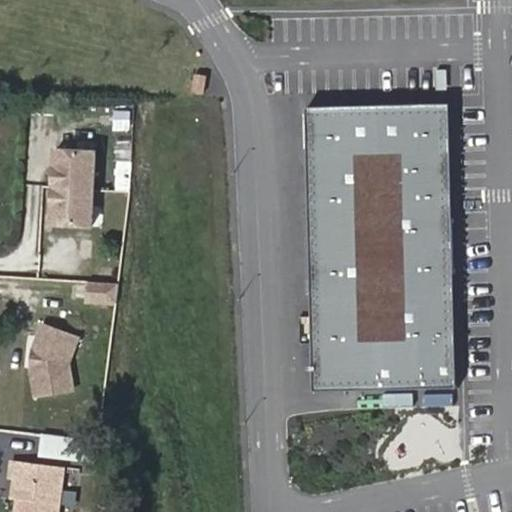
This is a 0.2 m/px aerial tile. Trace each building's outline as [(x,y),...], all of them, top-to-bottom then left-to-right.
[(307,108),(314,393),(458,389),(455,251),(455,237),(451,104),(307,108)] [(60,223),(93,225),(97,151),(64,149),(63,165),(56,164),(53,207),(61,208),(60,223)] [(63,165),(64,149),(56,149),(56,164),(63,165)] [(53,207),(53,223),(60,223),(61,208),(53,207)] [(118,302),(120,284),(91,282),(90,301),(118,302)] [(78,338),(43,325),(33,350),(36,352),(34,368),(31,368),(35,396),(73,391),(69,363),(78,338)] [(97,442),(40,435),(37,456),(95,463),(97,442)] [(12,462),(10,479),(14,480),(11,500),(17,501),(15,511),(57,511),(62,468),(12,462)]
